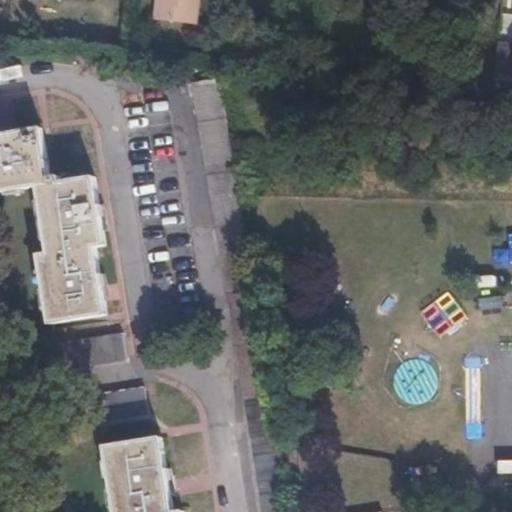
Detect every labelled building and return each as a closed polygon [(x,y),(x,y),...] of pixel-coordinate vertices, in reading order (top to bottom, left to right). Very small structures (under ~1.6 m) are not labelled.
[(200,0),(157,0),(156,18),(198,22),(200,0)] [(511,40),(500,39),(497,69),(511,70),(511,40)] [(222,74),(222,69),(193,66),(206,153),(221,249),(235,340),(248,424),(258,487),(261,511),(289,511),(278,439),(262,334),(238,180),(222,74)] [(0,188),(45,182),(55,250),(44,252),(54,319),(112,310),(101,243),(113,241),(104,172),(70,177),(69,170),(55,172),(48,123),(0,130),(0,188)] [(127,326),(61,335),(66,363),(130,352),(127,326)] [(147,381),(70,394),(74,421),(151,410),(147,381)] [(166,433),(109,441),(119,511),(188,511),(188,507),(177,508),(166,433)]
